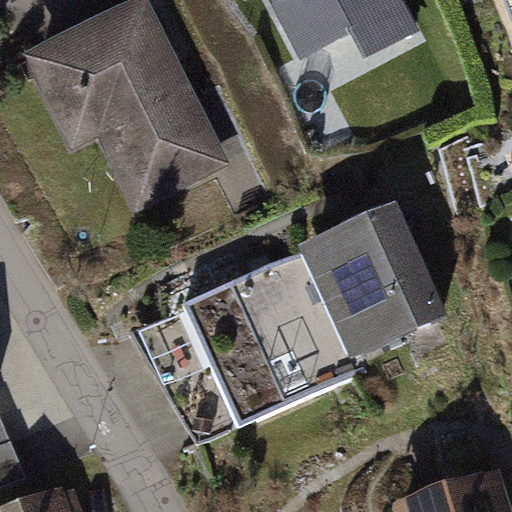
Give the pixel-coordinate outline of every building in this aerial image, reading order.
[(149,0),(128,0),(12,59),(62,157),(89,144),(128,221),(235,168),(149,0)] [(397,0),(263,0),(293,56),(343,30),(356,55),(411,26),(397,0)] [(393,211),(172,309),(228,436),(450,338),(393,211)] [(0,487),(17,482),(0,433),(0,487)] [(505,511),(495,476),(380,511),(505,511)] [(58,511),(51,492),(0,511),(58,511)]
